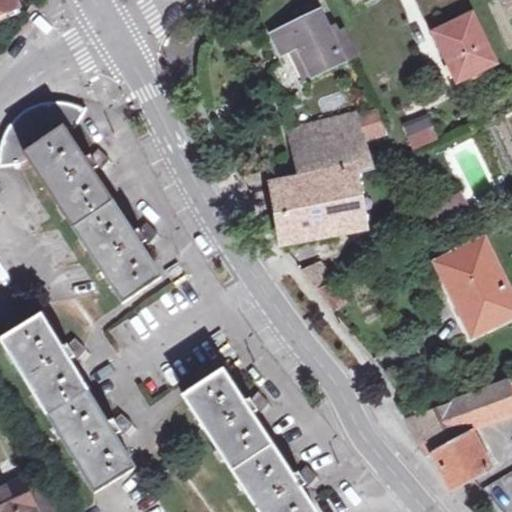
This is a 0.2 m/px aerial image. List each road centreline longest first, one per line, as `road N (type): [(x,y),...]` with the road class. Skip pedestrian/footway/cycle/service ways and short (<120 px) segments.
road 1 (residential): [(114,37),(220,228),(333,382),(361,436),(427,511)]
road 2 (residential): [(0,100),(26,72),(114,37)]
